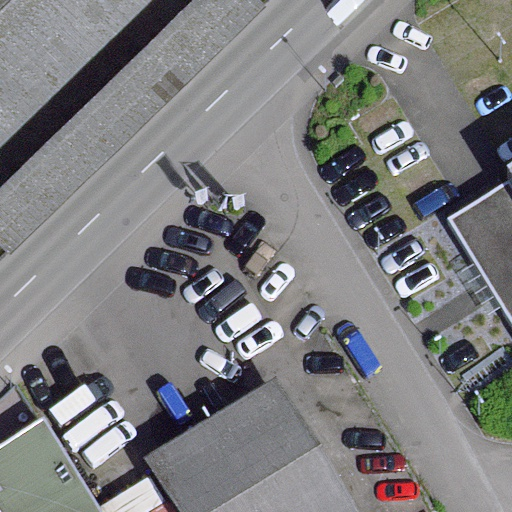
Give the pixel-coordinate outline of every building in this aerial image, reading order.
[(244,6),(237,0),(202,0),(0,196),(0,242),(0,243),(244,6)] [(0,0),(0,131),(135,0),(0,0)] [(511,182),(502,189),(503,191),(443,228),(511,340),(511,182)] [(340,511),(270,396),(146,472),(170,511),(340,511)] [(89,511),(38,429),(0,452),(0,511),(89,511)]
